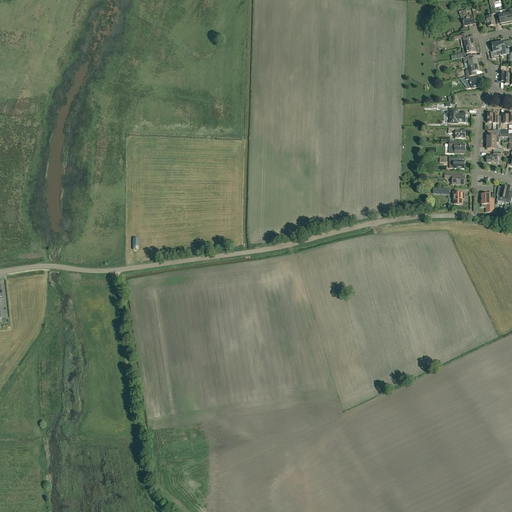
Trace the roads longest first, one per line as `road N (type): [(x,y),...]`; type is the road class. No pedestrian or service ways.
road 1 (unclassified): [(0,272),(108,271),(258,251),(418,217),(511,221)]
road 2 (track): [(165,511),(147,493),(114,270)]
road 3 (residential): [(511,184),(473,178),(477,121),(491,97)]
